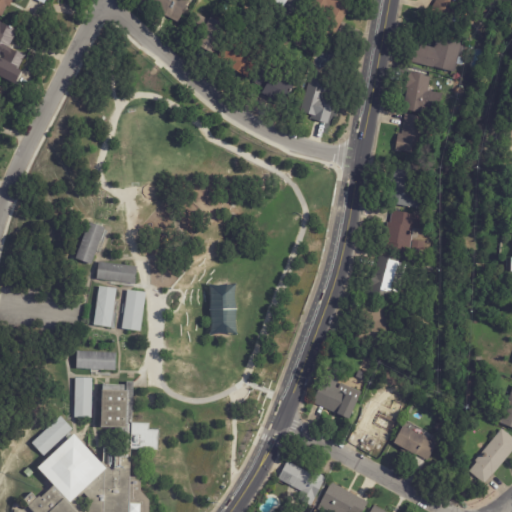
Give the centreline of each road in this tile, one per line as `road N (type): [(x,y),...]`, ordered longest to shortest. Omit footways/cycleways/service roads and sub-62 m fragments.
road 1 (tertiary): [(386,0),(327,307),(283,421),(221,511)]
road 2 (residential): [(355,156),(271,135),(242,119),(102,2)]
road 3 (residential): [(0,230),(46,107),(102,2)]
road 4 (residential): [(445,511),(283,421)]
